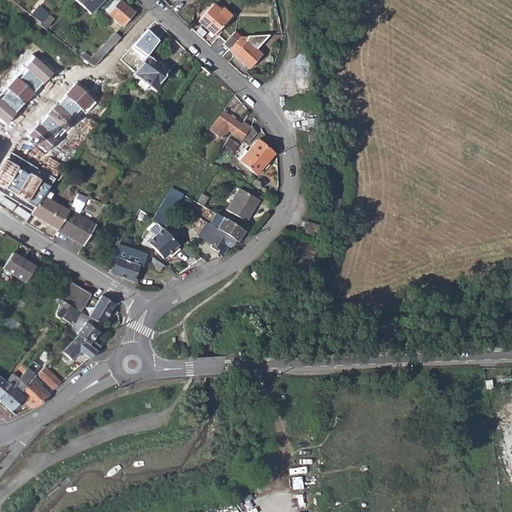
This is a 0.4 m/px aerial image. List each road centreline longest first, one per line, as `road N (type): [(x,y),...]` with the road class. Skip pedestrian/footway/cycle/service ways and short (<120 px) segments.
road 1 (residential): [(147,0),(278,130),(290,179),(283,211),(253,249),(144,309)]
road 2 (tertiary): [(511,354),(189,367)]
road 3 (residential): [(144,309),(0,222)]
